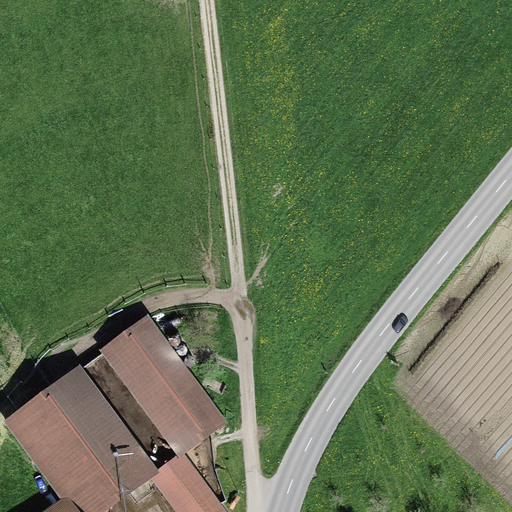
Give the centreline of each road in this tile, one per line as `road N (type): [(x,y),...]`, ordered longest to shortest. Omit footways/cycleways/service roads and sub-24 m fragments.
road 1 (track): [(197,0),(259,511)]
road 2 (tertiary): [(278,511),(284,485),(358,362),(511,172)]
